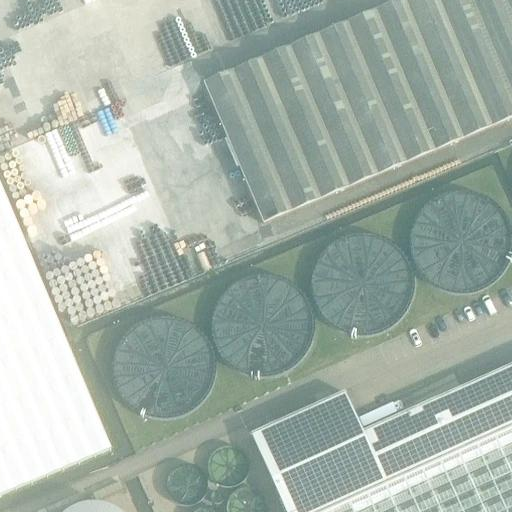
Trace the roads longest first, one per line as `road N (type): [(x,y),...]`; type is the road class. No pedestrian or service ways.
road 1 (unknown): [(370,0),(153,93)]
road 2 (unknown): [(153,93),(174,154),(197,167),(290,130)]
